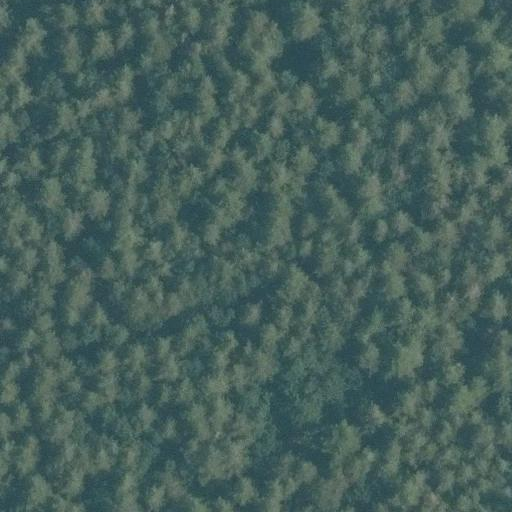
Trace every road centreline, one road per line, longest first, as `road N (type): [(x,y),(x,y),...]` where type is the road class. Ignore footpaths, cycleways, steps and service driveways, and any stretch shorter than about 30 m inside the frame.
road 1 (track): [(197,511),(511,333)]
road 2 (unknown): [(511,163),(437,0)]
